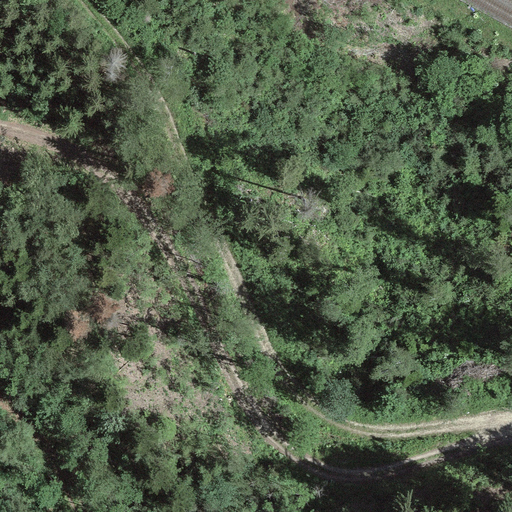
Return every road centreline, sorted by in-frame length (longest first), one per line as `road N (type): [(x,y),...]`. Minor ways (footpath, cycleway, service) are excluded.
road 1 (track): [(0,128),(52,143),(117,179),(164,239),(242,404),(284,453),(346,477),(511,431)]
road 2 (track): [(511,421),(376,428),(317,409),(276,371),(128,44),(97,0)]
